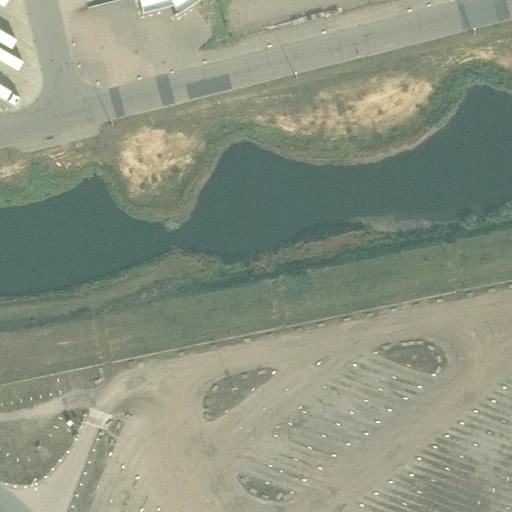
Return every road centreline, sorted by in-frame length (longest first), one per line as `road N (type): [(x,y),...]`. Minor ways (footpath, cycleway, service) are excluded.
road 1 (unclassified): [(0,136),(511,6)]
road 2 (unknown): [(511,300),(169,371),(135,393)]
road 3 (unknown): [(293,511),(427,419),(495,357),(511,330)]
road 4 (unknown): [(135,393),(111,409),(35,511)]
road 5 (unknown): [(135,393),(179,490),(199,511)]
